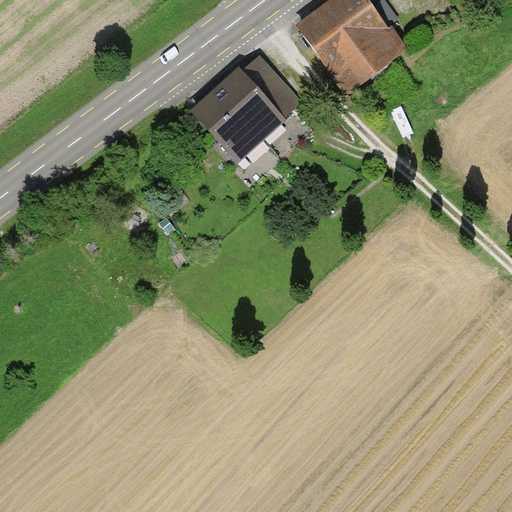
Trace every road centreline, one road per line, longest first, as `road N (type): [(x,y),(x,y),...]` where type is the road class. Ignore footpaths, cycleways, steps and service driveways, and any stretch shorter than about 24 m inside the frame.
road 1 (track): [(511,270),(404,173),(255,8)]
road 2 (primary): [(255,8),(0,197)]
